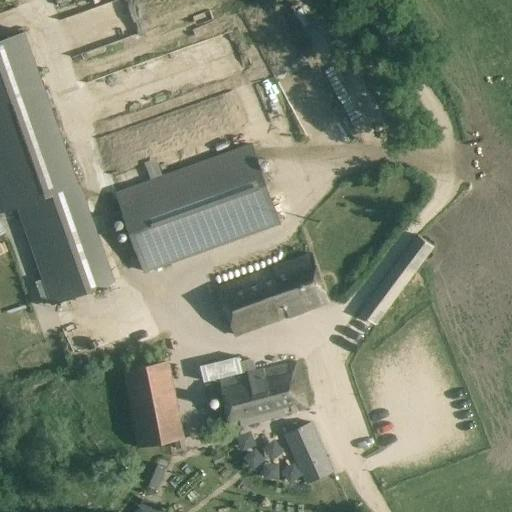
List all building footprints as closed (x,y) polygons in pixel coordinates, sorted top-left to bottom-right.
[(54,304),(115,282),(80,183),(79,184),(46,89),(0,105),(0,198),(4,211),(20,206),(54,304)] [(282,225),(254,143),(118,192),(145,274),(282,225)] [(436,248),(419,235),(361,312),(360,312),(377,325),(436,248)] [(330,303),(313,255),(284,265),(221,287),(237,335),(330,303)] [(62,335),(68,356),(122,341),(116,320),(62,335)] [(168,355),(118,365),(135,446),(162,441),(185,436),(168,355)] [(250,359),(242,361),(244,373),(257,370),(254,361),(250,359)] [(310,409),(298,361),(220,380),(232,428),(310,409)] [(327,460),(302,471),(308,484),(333,473),(327,460)]
